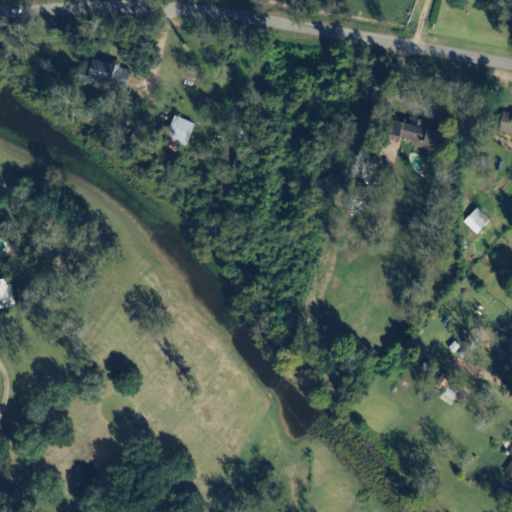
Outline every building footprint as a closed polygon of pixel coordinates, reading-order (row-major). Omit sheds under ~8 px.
[(92,82),(128,93),(134,72),(122,68),(123,64),(99,57),(92,82)] [(511,112),(506,112),(503,133),(511,134),(511,112)] [(198,123),(176,117),(170,139),(191,146),(198,123)] [(416,142),(438,149),(444,132),(429,127),(431,122),(413,117),(411,124),(397,120),(392,134),(416,142)] [(492,223),(478,211),(467,223),(480,235),(492,223)]
